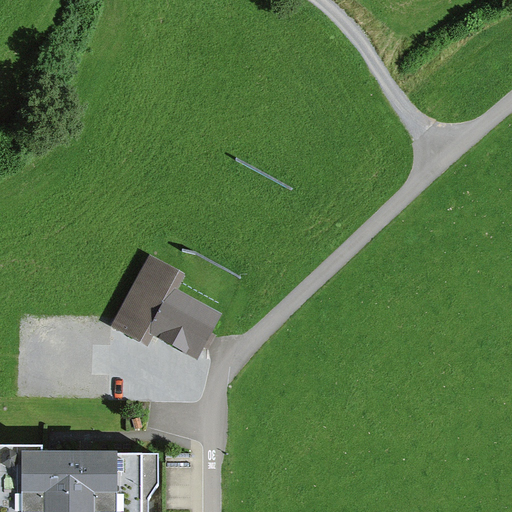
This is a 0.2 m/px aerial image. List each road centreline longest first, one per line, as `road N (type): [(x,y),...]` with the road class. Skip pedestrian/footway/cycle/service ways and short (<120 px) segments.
road 1 (track): [(317,0),(369,45),(405,117),(444,161)]
road 2 (residential): [(216,379),(214,511)]
